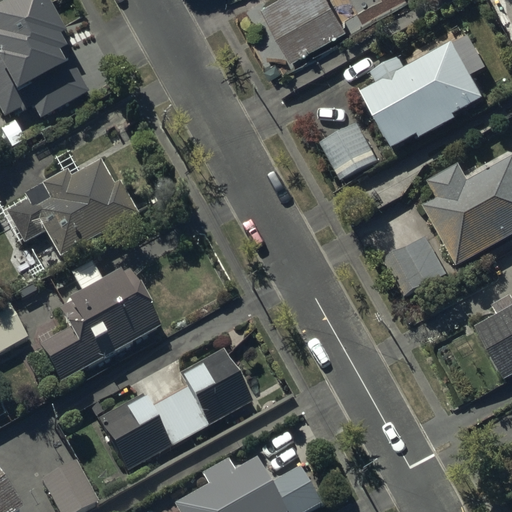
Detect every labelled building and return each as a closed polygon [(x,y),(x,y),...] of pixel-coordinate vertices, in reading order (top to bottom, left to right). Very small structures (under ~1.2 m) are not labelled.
[(67,51),(39,0),(4,0),(10,10),(0,15),(0,107),(2,110),(30,95),(40,114),(82,91),(62,53),(67,51)] [(341,19),(330,0),(268,0),(261,4),(286,50),(341,19)] [(484,70),(466,39),(364,96),(394,149),(482,100),(469,78),(484,70)] [(359,123),(322,143),(342,181),(380,161),(359,123)] [(511,234),(511,162),(467,187),(457,170),(431,185),(440,202),(429,208),(459,263),(511,234)] [(111,189),(98,167),(66,184),(62,178),(26,198),(29,204),(8,216),(22,241),(43,230),(59,258),(134,216),(117,186),(111,189)] [(444,274),(425,240),(385,264),(405,297),(444,274)] [(148,308),(131,278),(61,316),(69,330),(38,348),(57,383),(150,332),(139,313),(148,308)] [(0,353),(25,340),(7,307),(0,310),(0,353)] [(511,311),(477,330),(505,380),(511,376),(511,311)] [(250,405),(222,354),(180,377),(188,391),(167,403),(187,440),(250,405)] [(187,440),(167,403),(147,413),(140,400),(98,423),(126,473),(187,440)] [(86,511),(99,505),(77,465),(43,484),(58,511),(86,511)] [(282,511),(270,490),(258,468),(236,480),(228,467),(207,479),(214,492),(179,511),(282,511)] [(282,511),(321,511),(323,511),(302,472),(270,490),(282,511)] [(0,511),(20,511),(0,482),(0,511)]
